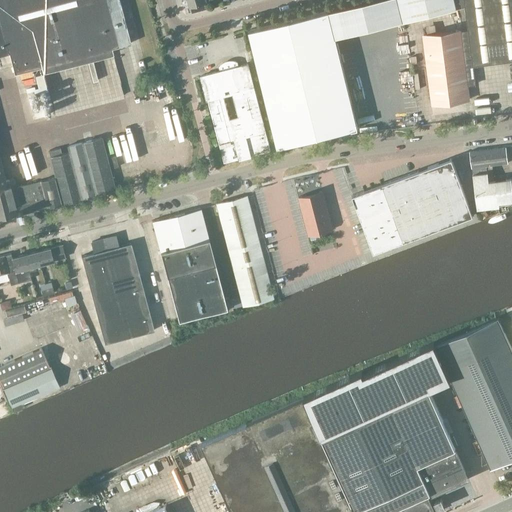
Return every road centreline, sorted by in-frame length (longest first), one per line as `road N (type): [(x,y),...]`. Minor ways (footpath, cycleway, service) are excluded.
road 1 (unclassified): [(214,180),(310,155),(511,129)]
road 2 (unclassified): [(0,236),(214,180)]
road 3 (unclassified): [(210,162),(175,28)]
